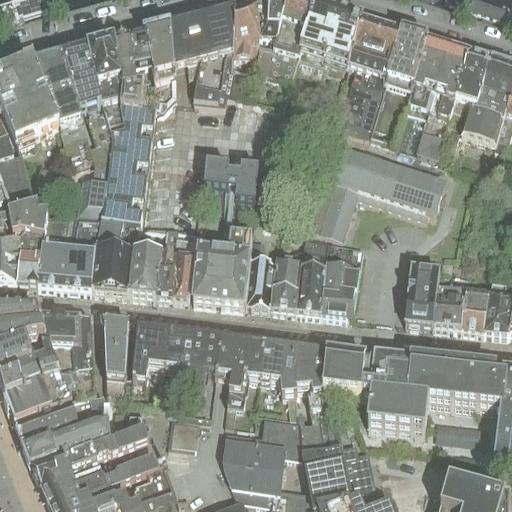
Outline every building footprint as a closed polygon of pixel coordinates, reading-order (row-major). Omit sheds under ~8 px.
[(70,0),(52,0),(8,12),(12,24),(73,8),(70,0)] [(511,12),(471,0),(448,0),(446,6),(511,27),(511,12)] [(291,93),(297,69),(297,68),(314,13),(288,6),(287,6),(272,49),(275,49),(272,60),(259,57),(255,73),(252,72),(250,82),(256,84),(291,93)] [(287,6),(260,13),(257,49),(272,49),(287,6)] [(249,110),(256,84),(250,82),(252,72),(255,73),(257,49),(260,13),(235,19),(232,63),(224,66),(215,115),(207,117),(199,170),(206,170),(259,175),(267,176),(283,120),(249,110)] [(324,71),(338,21),(314,13),(297,68),(297,69),(322,77),(324,71)] [(232,63),(235,19),(185,32),(184,33),(183,34),(182,34),(182,35),(182,36),(182,38),(182,41),(172,42),(171,36),(169,37),(172,79),(187,75),(187,85),(197,86),(193,111),(176,109),(160,119),(158,119),(155,119),(142,215),(139,237),(165,240),(165,238),(178,239),(193,240),(199,172),(199,170),(207,117),(215,115),(224,66),(232,63)] [(347,79),(347,77),(361,29),(338,21),(324,71),(347,79)] [(373,134),(386,89),(400,40),(361,29),(347,77),(356,79),(338,138),(369,147),(373,134)] [(151,80),(172,79),(169,37),(144,43),(151,80)] [(427,49),(428,48),(400,40),(386,89),(373,134),(399,142),(407,115),(412,97),(427,49)] [(133,83),(151,80),(144,43),(129,47),(133,83)] [(129,47),(113,51),(114,59),(121,97),(134,95),(134,89),(133,83),(129,47)] [(447,55),(427,49),(412,97),(407,115),(429,122),(432,104),(447,55)] [(121,97),(114,59),(113,51),(88,57),(90,65),(101,114),(103,122),(110,150),(103,202),(102,209),(142,215),(155,119),(118,115),(121,97)] [(451,121),(454,110),(470,63),(447,55),(432,104),(429,122),(417,159),(438,165),(444,144),(448,134),(451,121)] [(78,121),(79,121),(101,114),(90,65),(88,57),(60,65),(78,121)] [(470,62),(470,63),(454,110),(451,121),(459,122),(461,114),(467,116),(467,118),(473,120),(491,68),(470,62)] [(60,65),(33,72),(58,137),(69,171),(82,167),(74,147),(85,143),(79,121),(78,121),(60,65)] [(496,70),(491,68),(473,120),(467,118),(462,137),(460,144),(495,155),(502,125),(511,97),(511,76),(510,76),(511,75),(496,70)] [(0,91),(0,119),(15,155),(58,137),(33,72),(23,76),(25,81),(0,92),(0,91)] [(134,89),(134,95),(121,97),(118,115),(155,119),(158,119),(159,109),(141,107),(143,91),(134,89)] [(511,97),(502,125),(495,155),(493,159),(503,162),(503,164),(511,167),(511,152),(508,151),(511,138),(511,97)] [(95,154),(110,150),(103,122),(88,126),(95,154)] [(0,172),(13,167),(5,146),(0,134),(0,172)] [(458,149),(460,144),(462,137),(448,134),(444,144),(458,149)] [(341,251),(352,217),(355,207),(424,230),(426,224),(434,226),(444,192),(437,190),(439,184),(367,161),(365,167),(329,155),(302,238),(341,251)] [(0,202),(1,202),(6,213),(8,222),(34,215),(19,165),(13,167),(0,172),(0,202)] [(256,211),(259,175),(206,170),(204,196),(237,199),(236,209),(256,211)] [(305,194),(299,192),(285,236),(292,238),(305,194)] [(102,209),(103,202),(83,198),(79,225),(99,228),(102,209)] [(91,302),(129,306),(134,261),(139,237),(142,215),(102,209),(99,228),(95,259),(91,302)] [(16,295),(37,297),(42,254),(95,259),(99,228),(76,226),(37,224),(34,215),(8,222),(0,224),(0,238),(3,250),(22,246),(19,273),(16,295)] [(134,261),(129,306),(155,308),(156,300),(161,263),(165,240),(139,237),(134,261)] [(165,240),(161,263),(156,300),(157,301),(156,308),(172,310),(178,265),(176,265),(177,248),(178,239),(165,238),(165,240)] [(199,253),(192,312),(242,317),(244,317),(245,309),(252,250),(253,243),(229,241),(227,259),(221,258),(221,255),(199,253)] [(22,246),(3,250),(0,250),(0,273),(19,273),(22,246)] [(176,265),(178,265),(172,310),(188,311),(195,249),(177,248),(176,265)] [(295,323),(320,326),(325,280),(319,279),(321,265),(326,266),(328,252),(304,248),(302,262),(295,323)] [(270,312),(271,312),(273,276),(268,276),(269,273),(261,272),(263,251),(252,250),(245,309),(251,310),(250,318),(269,320),(270,312)] [(326,266),(327,266),(325,280),(320,326),(352,329),(353,328),(352,328),(361,258),(328,252),(326,266)] [(95,259),(42,254),(37,297),(91,302),(95,259)] [(270,320),(295,323),(302,262),(295,261),(294,272),(274,270),(274,273),(269,273),(268,276),(273,276),(271,312),(270,320)] [(449,282),(451,270),(442,268),(440,280),(449,282)] [(0,294),(16,295),(19,273),(0,273),(0,294)] [(432,337),(432,329),(436,296),(437,296),(439,282),(416,279),(415,287),(411,286),(405,334),(432,337)] [(505,295),(507,284),(492,282),(491,293),(505,295)] [(458,298),(437,296),(436,296),(432,329),(433,329),(432,337),(460,340),(465,299),(466,299),(467,286),(459,285),(458,298)] [(483,343),(488,304),(489,301),(466,299),(465,299),(460,340),(483,343)] [(511,326),(511,308),(488,304),(483,343),(508,346),(511,326)] [(0,341),(10,340),(4,324),(0,323),(0,341)] [(39,325),(4,324),(10,340),(43,337),(39,325)] [(79,328),(62,326),(39,325),(43,337),(59,387),(92,381),(90,329),(79,328)] [(129,333),(105,331),(104,332),(103,332),(106,406),(107,408),(122,409),(129,333)] [(164,378),(169,340),(138,336),(133,380),(130,405),(139,406),(140,392),(144,393),(147,375),(164,378)] [(33,371),(15,378),(24,402),(59,387),(43,337),(10,340),(0,341),(0,359),(27,351),(33,371)] [(169,340),(164,378),(176,380),(175,387),(173,386),(171,402),(186,404),(193,343),(169,340)] [(193,343),(186,404),(201,406),(203,391),(201,391),(202,382),(216,384),(221,349),(220,347),(219,346),(193,343)] [(228,403),(241,404),(243,388),(258,390),(264,352),(219,346),(220,347),(221,349),(216,384),(215,390),(230,392),(228,403)] [(27,351),(0,359),(0,383),(15,378),(33,371),(27,351)] [(297,427),(294,399),(291,356),(264,352),(258,390),(279,393),(280,406),(287,405),(288,427),(297,427)] [(323,419),(321,404),(326,360),(291,356),(294,399),(310,398),(311,403),(307,407),(312,435),(302,436),(302,439),(303,461),(330,459),(326,434),(323,419)] [(360,407),(369,408),(370,367),(364,366),(326,360),(321,404),(360,408),(360,407)] [(498,423),(502,382),(375,367),(375,368),(370,367),(369,408),(366,438),(423,444),(426,415),(498,423)] [(24,402),(15,378),(0,383),(0,400),(4,410),(24,402)] [(13,434),(20,432),(70,414),(71,415),(89,411),(95,408),(93,380),(92,381),(59,387),(24,402),(4,410),(13,434)] [(511,383),(502,382),(498,423),(491,484),(500,484),(511,483),(511,383)] [(74,429),(78,437),(22,458),(30,478),(109,449),(108,432),(103,432),(103,407),(95,408),(89,411),(92,423),(74,429)] [(210,431),(210,425),(185,423),(187,408),(180,408),(178,428),(210,431)] [(13,434),(22,458),(78,437),(74,429),(71,415),(70,414),(20,432),(13,434)] [(226,416),(224,434),(233,435),(235,417),(226,416)] [(123,421),(115,420),(114,439),(122,439),(123,421)] [(77,496),(75,492),(99,482),(96,474),(97,470),(106,467),(110,469),(147,456),(142,441),(143,440),(144,429),(128,428),(127,446),(31,481),(45,511),(46,511),(48,508),(68,501),(71,502),(77,499),(77,496)] [(196,461),(199,431),(171,428),(169,458),(196,461)] [(437,430),(436,451),(481,452),(481,431),(437,430)] [(310,511),(383,511),(381,504),(375,506),(367,462),(357,464),(354,454),(343,456),(338,432),(326,434),(330,459),(303,461),(304,484),(310,511)] [(310,511),(304,484),(303,461),(302,439),(266,433),(264,449),(228,444),(224,476),(237,511),(310,511)] [(114,477),(99,482),(75,492),(77,496),(77,499),(71,502),(68,501),(48,508),(46,511),(87,511),(166,482),(169,481),(164,468),(117,485),(114,477)] [(172,511),(176,510),(166,482),(87,511),(172,511)] [(508,511),(509,511),(447,495),(442,511),(508,511)]
